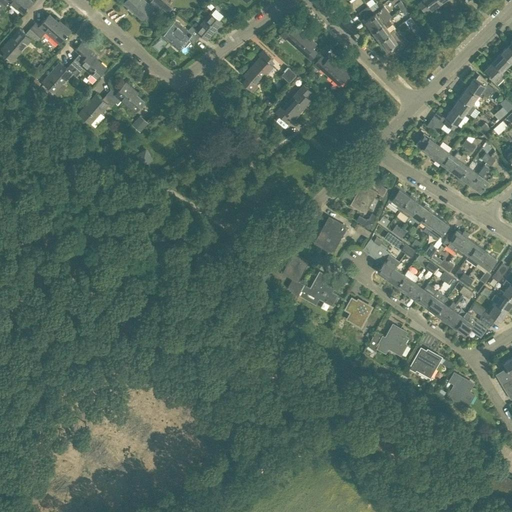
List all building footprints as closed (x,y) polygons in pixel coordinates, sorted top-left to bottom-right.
[(0,0),(0,2),(4,6),(9,0),(23,12),(33,1),(32,0),(0,0)] [(162,8),(152,0),(149,4),(144,0),(125,0),(123,3),(143,20),(153,8),(158,13),(162,8)] [(172,7),(163,0),(152,0),(162,8),(167,13),(172,7)] [(442,1),(440,0),(421,0),(417,3),(424,13),(430,8),(431,9),(442,1)] [(372,11),(370,7),(368,5),(358,13),(362,18),(372,11)] [(372,31),(388,18),(391,16),(383,6),(364,21),(372,31)] [(201,35),(206,40),(222,23),(211,13),(196,30),(191,26),(187,31),(197,40),(201,35)] [(30,28),(41,37),(46,31),(58,43),(70,30),(63,24),(62,26),(49,15),(39,25),(35,22),(30,28)] [(392,23),(388,18),(372,31),(379,40),(394,29),(394,28),(389,32),(386,27),(392,23)] [(197,40),(187,31),(184,35),(171,24),(161,35),(179,50),(183,45),(185,47),(189,43),(190,41),(193,44),(197,40)] [(317,52),(312,47),(316,44),(297,26),(293,29),(289,25),(280,35),(285,40),(287,38),(306,55),(310,59),(317,52)] [(41,37),(30,28),(25,33),(20,28),(2,48),(5,52),(3,55),(11,61),(32,38),(36,42),(41,37)] [(394,29),(379,40),(386,50),(390,47),(395,53),(404,45),(402,43),(404,42),(398,34),(394,29)] [(95,55),(81,42),(74,50),(79,54),(76,57),(71,63),(80,71),(84,67),(97,77),(106,67),(94,57),(95,55)] [(511,45),(510,44),(501,52),(511,61),(511,60),(511,45)] [(258,54),(261,56),(243,76),(247,80),(244,84),(253,93),(258,87),(256,85),(272,66),(268,62),(272,58),(263,49),(258,54)] [(501,52),(493,61),(502,70),(511,61),(501,52)] [(332,54),(327,59),(322,55),(313,65),(318,70),(320,68),(339,85),(349,74),(337,62),(339,60),(332,54)] [(502,70),(493,61),(484,69),(494,79),(492,80),(497,85),(507,75),(502,70)] [(80,71),(71,63),(66,69),(60,63),(43,82),(58,95),(66,87),(62,83),(71,73),(75,77),(80,71)] [(289,82),(296,74),(288,66),(284,70),(285,71),(281,74),(289,82)] [(479,74),(475,79),(474,77),(467,87),(477,95),(487,82),(479,74)] [(35,91),(43,82),(36,76),(28,86),(35,91)] [(106,94),(115,103),(120,98),(135,112),(144,101),(136,94),(138,92),(125,81),(116,92),(111,88),(106,94)] [(306,96),(310,91),(303,85),(283,108),(280,107),(276,112),(285,120),(289,116),(294,119),(311,100),(306,96)] [(477,95),(467,87),(460,97),(470,104),(477,95)] [(115,103),(106,94),(102,99),(96,94),(79,114),(91,124),(108,104),(112,107),(115,103)] [(474,107),(470,104),(460,97),(453,106),(463,114),(465,111),(469,114),(474,107)] [(442,121),(444,122),(451,127),(453,129),(453,128),(456,124),(463,114),(453,106),(446,116),(442,121)] [(498,110),(503,115),(508,111),(507,111),(504,107),(503,106),(498,110)] [(437,110),(434,115),(442,121),(446,116),(437,110)] [(503,115),(498,110),(494,114),(499,119),(503,115)] [(434,115),(430,120),(440,128),(444,122),(442,121),(434,115)] [(137,122),(135,120),(132,124),(140,131),(148,122),(142,116),(137,122)] [(440,128),(430,120),(426,125),(437,132),(440,128)] [(498,124),(503,129),(507,125),(502,120),(498,124)] [(485,132),(489,128),(484,122),(480,126),(481,127),(485,132)] [(503,129),(498,124),(493,128),(498,133),(503,129)] [(453,129),(451,127),(447,133),(452,137),(456,131),(453,128),(453,129)] [(431,155),(439,144),(424,133),(416,144),(431,155)] [(467,147),(471,141),(474,137),(468,136),(466,138),(462,144),(467,147)] [(471,141),(467,147),(471,151),(476,145),(471,141)] [(449,151),(439,144),(431,155),(441,163),(449,151)] [(138,155),(143,165),(151,161),(145,151),(138,155)] [(449,151),(441,163),(451,170),(462,155),(456,151),(454,155),(449,151)] [(486,162),(490,156),(485,152),(481,158),(486,162)] [(464,153),(462,155),(451,170),(460,177),(468,166),(467,165),(471,159),(464,153)] [(490,156),(486,162),(491,165),(495,159),(490,156)] [(484,164),(478,173),(470,183),(480,191),(487,180),(482,177),(489,167),(484,164)] [(478,173),(468,166),(460,177),(470,183),(478,173)] [(372,187),(369,185),(368,187),(362,184),(351,204),(365,211),(376,192),(383,196),(387,188),(375,181),(372,187)] [(399,210),(409,196),(399,189),(395,194),(391,192),(389,197),(397,204),(395,207),(399,210)] [(409,196),(399,210),(409,217),(411,214),(411,213),(419,203),(414,200),(415,198),(411,194),(409,196)] [(428,210),(419,203),(411,213),(411,214),(421,220),(428,210)] [(428,210),(421,220),(427,224),(423,229),(427,232),(438,217),(428,210)] [(388,218),(383,215),(379,221),(384,224),(388,218)] [(332,252),(346,227),(329,217),(315,242),(332,252)] [(438,217),(427,232),(435,238),(437,239),(440,234),(448,224),(438,217)] [(357,223),(355,227),(354,228),(368,236),(371,230),(357,223)] [(397,234),(401,228),(396,224),(392,230),(397,234)] [(401,228),(397,234),(401,237),(406,231),(401,228)] [(466,237),(469,234),(464,230),(461,233),(456,230),(450,238),(446,236),(443,240),(456,250),(466,237)] [(392,242),(396,236),(388,231),(384,237),(392,242)] [(357,241),(360,235),(354,232),(351,238),(357,241)] [(375,242),(380,246),(382,244),(383,243),(381,242),(382,240),(376,236),(373,241),(375,242)] [(466,237),(456,250),(461,254),(463,250),(468,254),(476,243),(466,237)] [(420,242),(416,238),(411,244),(416,248),(420,242)] [(375,242),(373,241),(371,239),(363,249),(368,253),(375,242)] [(380,246),(375,242),(368,253),(372,256),(380,246)] [(430,257),(433,253),(438,247),(434,244),(432,243),(432,242),(428,247),(424,253),(430,257)] [(405,252),(409,246),(404,243),(400,249),(405,252)] [(469,254),(466,258),(476,265),(479,261),(486,251),(476,244),(476,243),(468,254),(469,254)] [(380,246),(372,256),(377,260),(385,249),(380,246)] [(414,250),(409,246),(405,252),(410,255),(414,250)] [(385,249),(377,260),(382,263),(384,260),(385,261),(390,253),(385,249)] [(486,251),(479,261),(488,268),(496,258),(486,251)] [(382,263),(377,271),(387,278),(395,267),(399,260),(390,253),(385,261),(384,260),(382,263)] [(433,253),(430,257),(444,267),(448,261),(443,258),(442,260),(433,253)] [(293,278),(292,278),(288,287),(298,295),(301,289),(304,283),(298,279),(308,261),(298,255),(296,260),(292,257),(283,272),(293,278)] [(425,266),(429,260),(424,256),(420,262),(425,266)] [(434,264),(429,260),(425,266),(430,270),(434,264)] [(453,265),(448,261),(444,267),(449,271),(453,265)] [(502,262),(496,272),(501,276),(508,266),(502,262)] [(395,267),(387,278),(397,285),(404,274),(395,267)] [(408,269),(404,274),(397,285),(406,292),(414,281),(418,276),(408,269)] [(491,273),(486,269),(484,271),(479,278),(484,282),(491,273)] [(444,280),(449,274),(444,271),(439,277),(444,280)] [(320,272),(317,277),(310,289),(304,285),(299,294),(317,304),(320,298),(332,305),(338,294),(332,291),(337,282),(320,272)] [(464,281),(468,275),(463,272),(459,278),(464,281)] [(501,276),(496,272),(492,277),(498,281),(501,276)] [(454,278),(449,274),(444,280),(449,284),(454,278)] [(468,275),(464,281),(468,285),(473,279),(468,275)] [(511,284),(510,283),(505,280),(502,284),(506,288),(503,292),(511,298),(511,284)] [(414,281),(406,292),(416,299),(424,288),(414,281)] [(428,283),(424,288),(416,299),(426,306),(437,290),(428,283)] [(464,294),(468,288),(463,285),(459,291),(464,294)] [(488,296),(489,293),(491,291),(485,287),(482,291),(488,296)] [(468,288),(464,294),(469,297),(473,292),(468,288)] [(437,290),(426,306),(436,313),(443,302),(447,297),(437,290)] [(511,302),(511,298),(503,292),(500,297),(495,293),(492,298),(496,302),(507,310),(511,302)] [(367,305),(367,304),(358,299),(357,301),(352,298),(346,309),(351,312),(347,319),(361,326),(369,311),(364,308),(366,305),(367,305)] [(449,306),(443,302),(436,313),(445,320),(453,309),(457,304),(453,301),(449,306)] [(486,309),(482,314),(493,322),(496,317),(500,320),(507,310),(496,302),(489,312),(486,309)] [(453,309),(445,320),(455,327),(463,316),(453,309)] [(466,311),(463,316),(455,327),(465,334),(469,328),(480,336),(486,328),(469,316),(471,314),(466,311)] [(493,322),(482,314),(478,319),(489,327),(493,322)] [(406,332),(393,324),(386,337),(382,335),(378,341),(380,342),(376,348),(385,352),(388,347),(401,354),(406,344),(404,343),(407,337),(404,335),(406,332)] [(381,334),(376,331),(368,345),(373,348),(381,334)] [(411,366),(430,377),(441,357),(428,350),(427,351),(421,348),(411,366)] [(511,373),(507,367),(496,374),(501,383),(511,376),(511,374),(511,373)] [(450,380),(455,383),(449,395),(462,402),(464,399),(469,402),(474,394),(468,391),(473,383),(454,372),(450,380)] [(511,383),(511,376),(501,383),(505,388),(511,383)] [(511,479),(494,470),(488,481),(510,492),(511,488),(511,479)]
